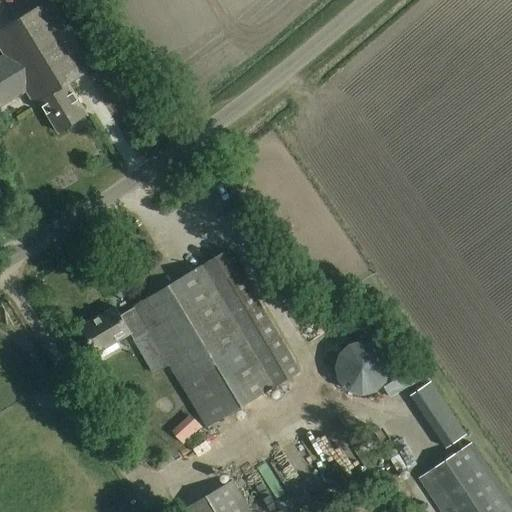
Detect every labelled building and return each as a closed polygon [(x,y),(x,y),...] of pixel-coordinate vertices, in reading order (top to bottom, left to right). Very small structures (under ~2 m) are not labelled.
[(88,115),(70,84),(94,69),(50,0),(49,0),(0,30),(0,47),(4,54),(0,56),(0,106),(25,91),(34,106),(40,102),(59,133),(88,115)] [(301,370),(228,250),(119,315),(115,308),(81,328),(96,352),(98,351),(102,357),(119,347),(115,340),(129,332),(133,339),(149,330),(206,426),(301,370)] [(348,347),(337,358),(334,373),(340,388),(353,396),(368,397),(382,389),(389,376),(387,360),(377,348),(363,343),(348,347)] [(420,478),(442,511),(511,511),(511,504),(471,443),(420,478)] [(243,479),(267,469),(264,461),(240,471),(243,479)] [(250,511),(233,482),(181,511),(250,511)]
